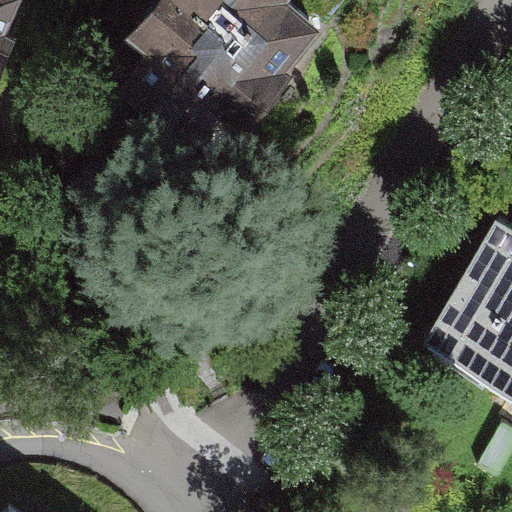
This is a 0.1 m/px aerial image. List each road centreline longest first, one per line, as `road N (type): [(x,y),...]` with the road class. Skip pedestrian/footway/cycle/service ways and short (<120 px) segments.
road 1 (residential): [(494,0),(186,511)]
road 2 (residential): [(0,454),(51,449),(95,462),(159,511)]
